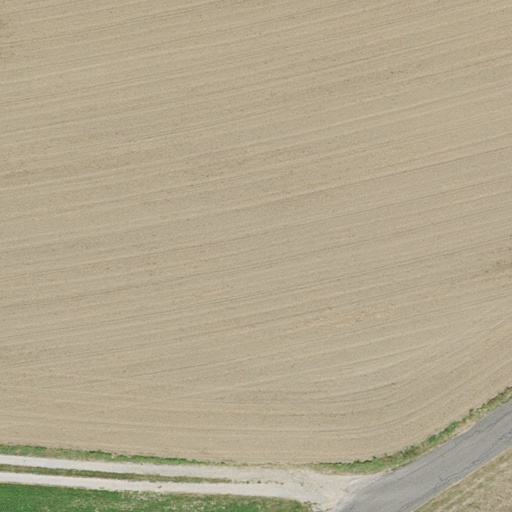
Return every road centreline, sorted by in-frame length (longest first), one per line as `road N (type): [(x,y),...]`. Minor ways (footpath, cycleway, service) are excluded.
road 1 (track): [(356,502),(53,480)]
road 2 (unclassified): [(341,511),(511,422)]
